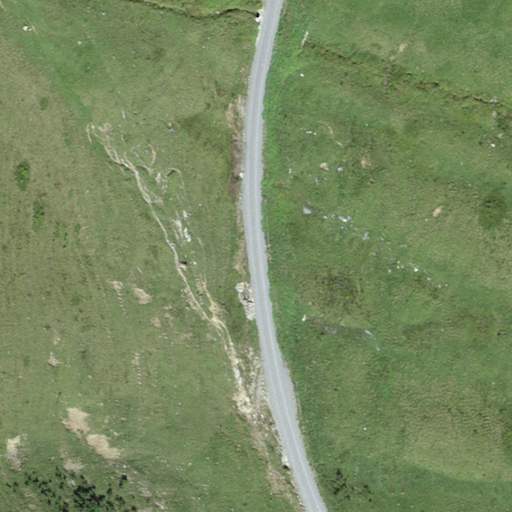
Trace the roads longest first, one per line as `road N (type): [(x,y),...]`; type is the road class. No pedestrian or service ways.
road 1 (track): [(281,397),(251,219),(256,79),(274,0)]
road 2 (track): [(317,511),(281,397)]
